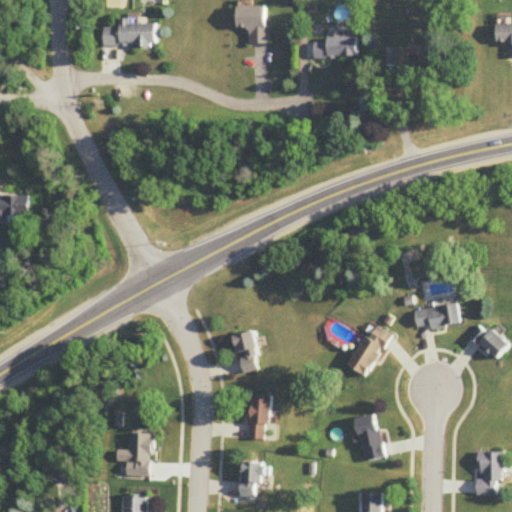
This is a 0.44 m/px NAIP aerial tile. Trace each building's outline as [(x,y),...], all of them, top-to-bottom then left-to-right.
[(251,45),(270,45),(270,7),(240,7),(240,29),(251,29),(251,45)] [(122,22),(122,29),(106,29),(106,47),(159,47),(159,22),(122,22)] [(511,25),(499,25),(499,44),(511,44),(511,25)] [(359,58),(359,39),(317,39),(317,58),(359,58)] [(396,46),(396,66),(440,66),(440,46),(396,46)] [(32,197),(0,197),(0,220),(32,221),(32,197)] [(419,329),(432,327),(433,330),(463,326),(461,306),(417,311),(419,329)] [(499,361),(511,348),(485,323),(474,336),(499,361)] [(366,336),(349,368),(369,379),(393,336),(377,327),(370,339),(366,336)] [(247,375),(265,370),(253,332),(236,337),(247,375)] [(274,397),(256,396),(254,440),(273,441),(274,397)] [(389,459),(380,416),(360,420),(368,463),(389,459)] [(121,463),(131,464),(130,478),(155,478),(157,435),(134,435),(134,452),(122,452),(121,463)] [(506,482),(506,454),(481,454),(481,497),(499,497),(499,482),(506,482)] [(273,490),(274,465),(247,463),(246,499),(261,499),(262,489),(273,490)] [(388,511),(388,494),(369,494),(368,511),(388,511)] [(151,511),(152,496),(125,496),(125,511),(151,511)]
